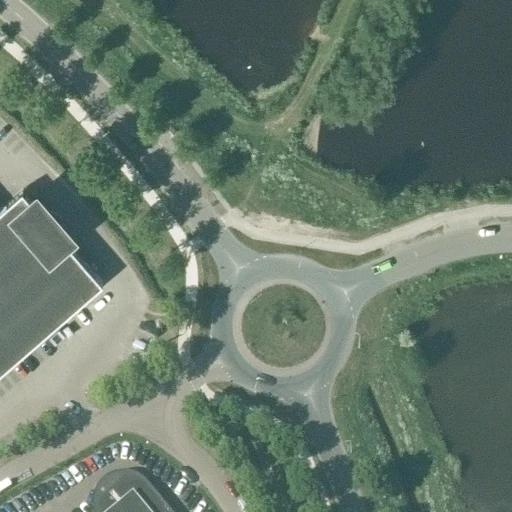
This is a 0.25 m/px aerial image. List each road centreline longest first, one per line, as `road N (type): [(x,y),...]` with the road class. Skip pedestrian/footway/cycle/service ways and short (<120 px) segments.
road 1 (unknown): [(139,407),(88,417),(76,409),(78,387),(129,306),(124,286),(0,154)]
road 2 (tertiary): [(246,278),(102,99),(0,0)]
road 3 (unclassified): [(332,295),(428,255),(511,239)]
road 4 (unclassified): [(0,479),(139,407)]
road 5 (unclassified): [(236,511),(139,407)]
road 6 (tertiary): [(350,511),(305,382)]
